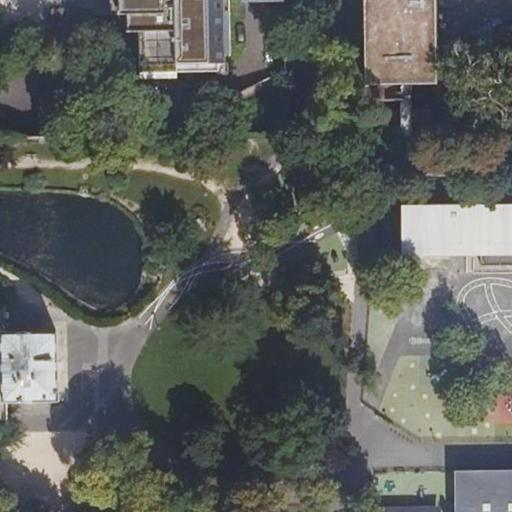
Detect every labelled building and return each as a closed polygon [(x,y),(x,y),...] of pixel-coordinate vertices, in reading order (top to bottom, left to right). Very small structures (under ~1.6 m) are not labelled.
[(0,0),(0,12),(51,12),(50,0),(0,0)] [(120,0),(120,15),(130,14),(131,32),(141,31),(142,73),(178,72),(220,71),(229,71),(228,54),(227,12),(231,12),(230,0),(120,0)] [(363,0),(366,87),(376,86),(413,86),(438,85),(437,0),(363,0)] [(87,17),(70,17),(69,35),(87,35),(87,17)] [(413,86),(376,86),(375,102),(406,101),(412,101),(413,86)] [(511,203),(442,204),(443,252),(476,253),(477,264),(511,264),(511,203)] [(443,252),(442,204),(402,204),(401,252),(443,252)] [(56,334),(0,334),(0,403),(56,403),(56,334)] [(511,511),(511,469),(449,471),(449,511),(511,511)] [(372,503),(371,511),(434,511),(435,503),(372,503)]
